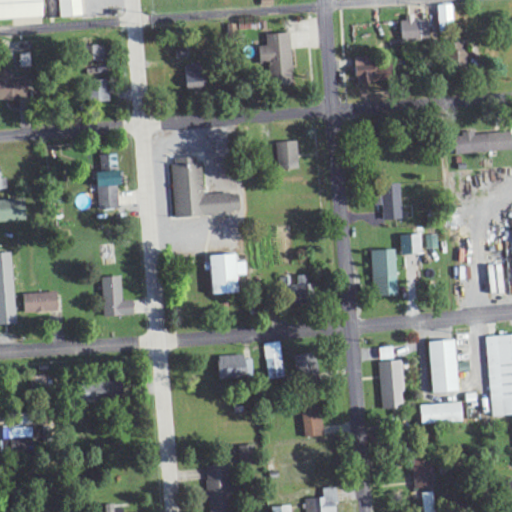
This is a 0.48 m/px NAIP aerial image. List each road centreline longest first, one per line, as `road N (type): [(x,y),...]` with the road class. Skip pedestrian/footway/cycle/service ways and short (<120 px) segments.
road 1 (residential): [(173,511),(130,0)]
road 2 (residential): [(367,511),(324,0)]
road 3 (residential): [(0,133),(511,95)]
road 4 (residential): [(0,348),(511,311)]
